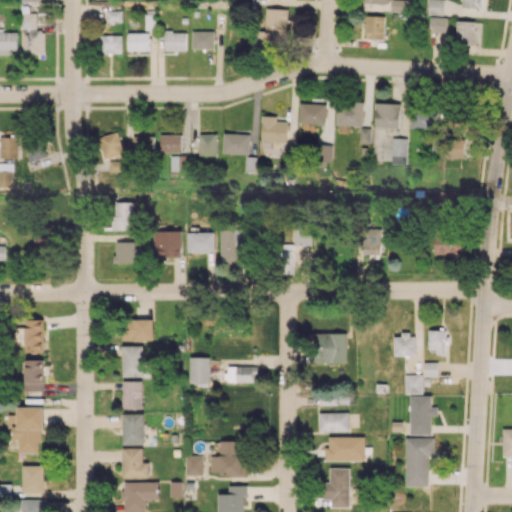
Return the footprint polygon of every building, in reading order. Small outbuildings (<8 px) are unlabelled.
[(390,0),(390,11),(408,11),(408,0),(390,0)] [(444,0),(428,0),(428,14),(444,14),(444,0)] [(288,8),(265,8),(265,32),(260,31),(260,38),(288,38),(288,8)] [(106,20),(119,21),(119,11),(107,10),(106,20)] [(36,12),(21,13),(21,29),(36,28),(36,12)] [(384,16),(366,15),(365,37),(383,38),(384,16)] [(446,32),(446,17),(429,16),(429,32),(446,32)] [(480,21),(456,20),(456,44),(476,44),(477,33),(479,33),(480,21)] [(44,30),(22,29),(22,54),(44,54),(44,30)] [(0,52),(16,52),(16,31),(0,30),(0,52)] [(186,50),(186,31),(165,31),(165,50),(186,50)] [(213,31),(192,31),(192,48),(213,48),(213,31)] [(127,50),(148,50),(149,33),(127,32),(127,50)] [(121,35),(99,35),(99,53),(122,53),(121,35)] [(363,102),(337,102),(336,125),(363,125),(363,102)] [(375,126),(399,127),(400,103),(376,102),(375,126)] [(299,122),(325,123),(326,104),(300,103),(299,122)] [(411,127),(439,128),(440,110),(411,109),(411,127)] [(287,142),(288,121),(276,120),(276,116),(262,115),(262,141),(287,142)] [(370,127),(360,127),(360,143),(370,143),(370,127)] [(101,134),(102,157),(122,156),(122,160),(109,160),(109,172),(123,171),(122,133),(101,134)] [(217,155),(216,133),(199,134),(199,156),(217,155)] [(249,153),(249,134),(223,133),(223,153),(249,153)] [(181,152),(181,134),(160,134),(160,152),(181,152)] [(131,151),(153,151),(154,136),(131,135),(131,151)] [(0,156),(0,158),(17,157),(17,136),(0,136),(0,156)] [(51,155),(46,137),(24,144),(30,161),(51,155)] [(407,138),(392,137),(391,164),(407,164),(407,138)] [(464,138),(448,138),(447,156),(463,157),(464,138)] [(333,146),(317,143),(315,158),(331,161),(333,146)] [(463,190),(432,191),(433,211),(463,210),(463,190)] [(133,201),(113,202),(113,230),(134,229),(133,201)] [(294,245),(311,245),(311,226),(293,226),(294,245)] [(381,228),(363,228),(362,253),(380,254),(381,228)] [(459,255),(460,228),(435,228),(435,254),(459,255)] [(219,229),(221,264),(241,263),(240,229),(219,229)] [(181,231),(154,230),(153,257),(180,258),(181,231)] [(188,251),(214,252),(214,232),(188,232),(188,251)] [(115,262),(137,262),(136,241),(114,241),(115,262)] [(293,273),(292,243),(279,243),(280,274),(293,273)] [(24,352),(43,352),(43,319),(25,318),(24,352)] [(123,341),(153,341),(152,318),(122,319),(123,341)] [(446,355),(446,330),(428,329),(428,348),(436,348),(436,355),(446,355)] [(314,362),(346,362),(346,333),(315,332),(314,362)] [(394,335),(394,355),(415,354),(414,334),(394,335)] [(121,376),(142,376),(143,345),(122,345),(121,376)] [(209,383),(209,357),(189,356),(189,382),(209,383)] [(41,358),(23,359),(24,391),(43,391),(41,358)] [(423,376),(437,376),(438,362),(424,362),(423,376)] [(257,365),(225,366),(226,381),(257,381),(257,365)] [(422,374),(404,374),(405,393),(422,392),(422,374)] [(142,408),(141,380),(122,380),(123,408),(142,408)] [(338,402),(337,388),(312,389),(312,403),(338,402)] [(431,434),(431,415),(437,415),(437,406),(431,406),(431,395),(410,395),(410,434),(431,434)] [(16,406),(17,425),(12,425),(12,438),(18,438),(18,452),(42,452),(41,406),(16,406)] [(348,412),(318,412),(319,431),(348,430),(348,412)] [(123,444),(144,444),(143,413),(122,413),(123,444)] [(511,428),(502,428),(503,456),(511,455),(511,428)] [(364,459),(364,435),(328,436),(328,447),(324,447),(325,460),(364,459)] [(428,485),(429,456),(435,456),(435,437),(406,437),(405,485),(428,485)] [(245,474),(245,440),(220,440),(221,455),(210,455),(211,474),(245,474)] [(123,477),(148,477),(148,462),(142,462),(142,448),(123,448),(123,477)] [(202,475),(202,455),(186,455),(186,474),(202,475)] [(43,491),(43,464),(22,465),(22,491),(43,491)] [(349,467),(329,467),(329,481),(323,481),(323,499),(330,499),(330,506),(349,507),(349,467)] [(123,482),(124,511),(145,511),(145,499),(158,499),(158,481),(123,482)] [(246,484),(228,484),(229,493),(218,493),(217,511),(243,511),(243,495),(247,495),(246,484)] [(21,511),(42,511),(43,499),(21,498),(21,511)]
